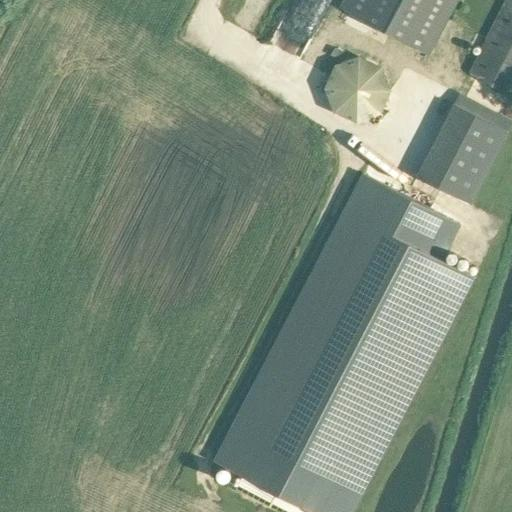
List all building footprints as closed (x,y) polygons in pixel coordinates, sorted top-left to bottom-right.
[(343,0),(340,6),(430,54),(457,0),(343,0)] [(511,0),(504,0),(468,72),(498,87),(507,93),(511,83),(511,0)] [(383,66),(359,56),(335,65),(326,88),(334,112),(358,122),(382,114),(391,90),(383,66)] [(511,120),(458,93),(416,175),(471,203),(511,122),(511,120)] [(445,261),(464,225),(363,173),(216,461),(315,511),(355,511),(476,277),(445,261)]
